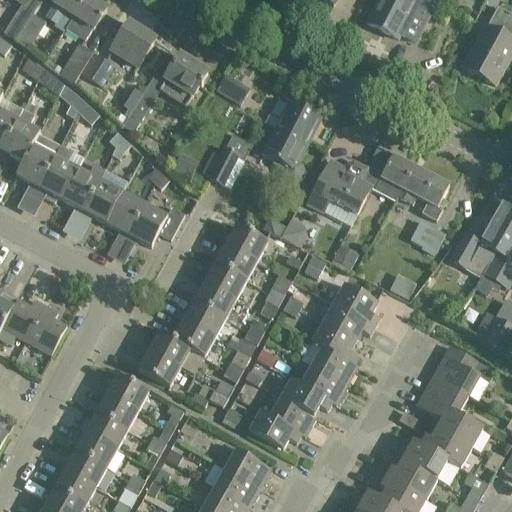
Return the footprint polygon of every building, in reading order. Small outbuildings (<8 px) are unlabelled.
[(7,0),(21,9),(23,10),(29,0),(7,0)] [(65,14),(74,20),(86,0),(58,0),(54,8),(55,8),(48,20),(58,26),(65,14)] [(74,20),(65,33),(75,40),(85,46),(86,45),(94,32),(95,33),(108,12),(88,0),(86,0),(74,20)] [(317,0),(334,9),(338,0),(317,0)] [(380,0),(366,26),(397,42),(400,37),(414,44),(436,0),(380,0)] [(511,18),(498,11),(488,30),(487,29),(463,72),(494,89),(511,57),(511,18)] [(16,17),(3,37),(15,44),(15,45),(17,46),(30,25),(17,17),(16,17)] [(30,25),(17,46),(28,53),(46,26),(34,18),(30,25)] [(155,43),(128,25),(111,52),(138,70),(155,43)] [(12,50),(4,44),(0,49),(0,57),(4,60),(12,50)] [(80,78),(81,78),(93,58),(93,57),(79,48),(59,79),(73,89),(80,78)] [(208,75),(180,57),(159,91),(187,108),(208,75)] [(116,72),(93,58),(81,78),(102,92),(116,72)] [(22,74),(37,85),(37,84),(45,75),(28,63),(22,74)] [(52,80),(45,75),(37,84),(37,85),(45,91),(52,80)] [(250,93),(226,78),(216,93),(240,108),(250,93)] [(79,115),(87,108),(65,90),(59,100),(78,118),(79,115)] [(133,137),(158,98),(147,91),(122,130),(133,137)] [(322,121),(291,105),(276,132),(308,148),(322,121)] [(18,122),(0,156),(22,167),(23,168),(32,149),(33,149),(39,139),(41,134),(30,128),(35,120),(31,118),(36,110),(27,106),(23,114),(22,113),(18,122)] [(18,122),(22,113),(11,107),(6,116),(0,112),(0,155),(0,156),(18,122)] [(99,120),(87,108),(79,115),(78,118),(91,129),(99,120)] [(260,146),(255,154),(284,169),(282,173),(285,182),(293,186),(302,183),(307,175),(304,167),(300,165),(308,148),(276,132),(267,150),(260,146)] [(117,153),(125,144),(117,137),(108,145),(117,153)] [(223,191),(240,160),(244,162),(251,148),(232,138),(225,151),(208,183),(223,191)] [(23,168),(22,167),(16,180),(38,192),(55,161),(60,151),(39,139),(33,149),(32,149),(23,168)] [(131,150),(125,144),(117,153),(113,161),(119,165),(122,159),(131,150)] [(398,200),(414,170),(393,158),(396,154),(381,145),(377,152),(366,172),(360,183),(372,190),(371,192),(395,205),(397,201),(398,200)] [(55,161),(38,192),(47,196),(45,201),(56,207),(58,202),(62,204),(78,173),(83,163),(72,157),(60,151),(55,161)] [(182,159),(174,173),(183,178),(183,160),(182,159)] [(345,166),(341,173),(329,167),(307,207),(324,216),(330,203),(357,218),(371,192),(372,190),(360,183),(366,172),(366,171),(353,164),(345,166)] [(85,177),(78,173),(62,204),(84,216),(101,185),(106,175),(91,167),(85,177)] [(398,200),(397,201),(412,209),(412,208),(417,200),(427,206),(422,216),(421,217),(436,225),(437,224),(443,212),(439,210),(438,210),(450,189),(414,170),(398,200)] [(155,189),(164,181),(156,172),(147,182),(155,189)] [(106,175),(101,185),(84,216),(107,227),(123,197),(128,187),(106,175)] [(169,186),(164,181),(155,189),(161,195),(169,186)] [(123,197),(107,227),(119,234),(129,239),(145,208),(123,197)] [(486,272),(511,228),(511,208),(506,205),(481,247),(464,238),(450,264),(465,273),(466,273),(481,282),(483,279),(486,272)] [(152,251),(158,239),(171,245),(185,219),(171,211),(167,220),(145,208),(129,239),(152,251)] [(280,240),(286,229),(270,220),(263,232),(280,240)] [(291,221),(281,241),(302,251),(307,241),(305,228),(291,221)] [(407,250),(430,262),(443,238),(434,232),(420,224),(407,250)] [(226,248),(258,265),(268,246),(236,228),(226,248)] [(507,293),(511,284),(511,228),(486,272),(483,279),(507,293)] [(215,267),(247,284),(258,265),(226,248),(215,267)] [(359,258),(341,248),(333,264),(350,274),(359,258)] [(303,264),(289,257),(285,265),(299,272),(303,264)] [(205,286),(237,304),(247,284),(215,267),(205,286)] [(309,267),(303,276),(317,284),(322,276),(309,267)] [(281,303),(291,284),(278,277),(267,295),(281,303)] [(416,287),(398,278),(390,293),(408,303),(416,287)] [(194,306),(226,323),(237,304),(205,286),(194,306)] [(374,330),(379,321),(371,316),(376,306),(343,289),(333,308),(374,330)] [(267,295),(263,303),(266,305),(259,316),(271,323),(281,303),(267,295)] [(0,337),(1,335),(16,307),(3,300),(0,305),(0,337)] [(291,300),(287,307),(300,314),(303,308),(291,300)] [(46,313),(34,306),(30,313),(17,306),(16,307),(1,335),(26,348),(46,313)] [(184,325),(216,342),(226,323),(194,306),(184,325)] [(287,307),(283,315),(295,322),(300,314),(287,307)] [(355,344),(360,334),(369,339),(374,330),(333,308),(323,327),(355,344)] [(51,362),(67,334),(53,327),(57,319),(46,313),(26,348),(51,362)] [(511,349),(511,330),(493,320),(481,343),(508,357),(511,349)] [(184,325),(173,344),(205,362),(216,342),(184,325)] [(353,368),(357,359),(349,355),(355,344),(323,327),(312,346),(322,351),(353,368)] [(261,342),(265,336),(251,328),(248,335),(261,342)] [(248,335),(243,343),(257,350),(261,342),(248,335)] [(159,336),(149,356),(180,373),(190,355),(191,354),(173,344),(159,336)] [(242,346),(237,355),(250,362),(254,354),(249,351),(250,351),(242,346)] [(353,368),(322,351),(312,370),(346,389),(357,371),(352,368),(353,368)] [(449,351),(433,380),(469,400),(480,381),(474,378),(480,369),(449,351)] [(268,357),(262,353),(256,363),(262,367),(268,357)] [(149,356),(138,375),(170,392),(180,373),(149,356)] [(240,380),(244,373),(231,366),(227,373),(240,380)] [(301,389),(336,408),(346,389),(312,370),(301,389)] [(227,373),(223,380),(236,388),(240,380),(227,373)] [(249,376),(245,383),(258,391),(262,383),(249,376)] [(458,420),(469,400),(433,380),(422,400),(458,420)] [(137,417),(148,398),(118,381),(107,400),(137,417)] [(216,390),(228,397),(232,389),(221,382),(216,390)] [(314,421),(318,412),(327,417),(332,407),(336,409),(336,408),(301,389),(301,390),(291,384),(281,403),(314,421)] [(204,411),(214,394),(204,388),(198,398),(195,397),(191,404),(204,411)] [(214,394),(208,404),(222,412),(228,402),(214,394)] [(107,400),(96,419),(127,436),(137,417),(107,400)] [(482,434),(458,420),(422,400),(416,410),(440,423),(436,432),(472,452),(482,434)] [(305,441),(315,422),(313,421),(314,421),(281,403),(270,422),(305,441)] [(164,432),(173,436),(184,416),(171,409),(166,416),(171,419),(164,432)] [(241,422),(228,414),(224,422),(237,429),(241,422)] [(250,435),(283,454),(288,445),(295,449),(300,439),(304,442),(305,441),(270,422),(270,423),(259,417),(250,435)] [(96,419),(86,438),(116,455),(127,436),(96,419)] [(149,448),(162,455),(173,436),(164,432),(158,443),(153,440),(149,448)] [(461,472),(472,452),(436,432),(429,443),(423,440),(419,448),(448,465),(461,472)] [(0,454),(8,439),(0,434),(0,454)] [(86,438),(75,457),(106,474),(116,455),(86,438)] [(437,484),(448,465),(419,448),(413,445),(401,464),(437,484)] [(162,455),(149,448),(145,455),(158,462),(162,455)] [(164,462),(176,469),(182,458),(170,452),(164,462)] [(259,492),(269,473),(234,454),(224,473),(259,492)] [(504,462),(492,455),(484,470),(495,477),(504,462)] [(511,479),(511,455),(502,474),(511,479)] [(75,457),(65,477),(95,493),(106,474),(75,457)] [(164,489),(175,469),(164,463),(153,483),(159,487),(164,489)] [(426,504),(437,484),(401,464),(395,475),(389,472),(385,480),(426,504)] [(224,473),(213,492),(249,511),(259,492),(224,473)] [(65,477),(54,496),(84,511),(95,493),(65,477)] [(128,486),(141,493),(146,485),(132,478),(128,486)] [(466,501),(478,507),(489,489),(469,478),(464,487),(471,491),(466,501)] [(396,511),(421,511),(426,504),(385,480),(379,491),(385,494),(380,503),(396,511)] [(153,483),(146,495),(153,498),(159,487),(153,483)] [(141,493),(128,486),(124,492),(137,500),(141,493)] [(213,492),(203,511),(204,511),(248,511),(249,511),(213,492)] [(396,511),(380,503),(366,495),(356,511),(396,511)] [(84,511),(54,496),(45,511),(84,511)] [(475,511),(478,507),(466,501),(460,511),(453,507),(449,511),(475,511)]
